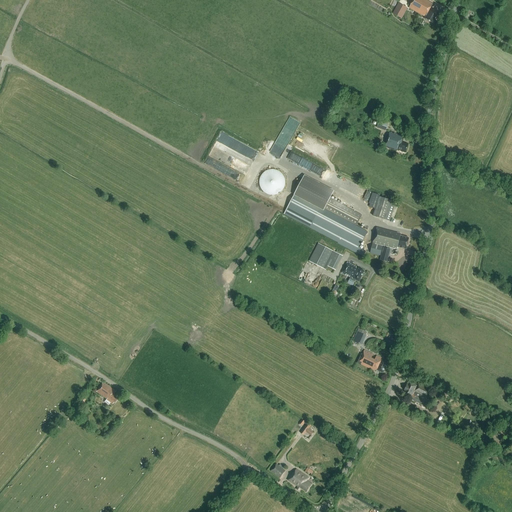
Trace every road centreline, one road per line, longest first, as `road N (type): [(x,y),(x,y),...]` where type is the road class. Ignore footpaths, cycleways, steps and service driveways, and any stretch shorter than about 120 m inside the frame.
road 1 (tertiary): [(322,510),(391,385),(431,231),(429,115),(458,0)]
road 2 (residential): [(249,472),(236,456),(0,316)]
road 3 (track): [(6,58),(244,189)]
